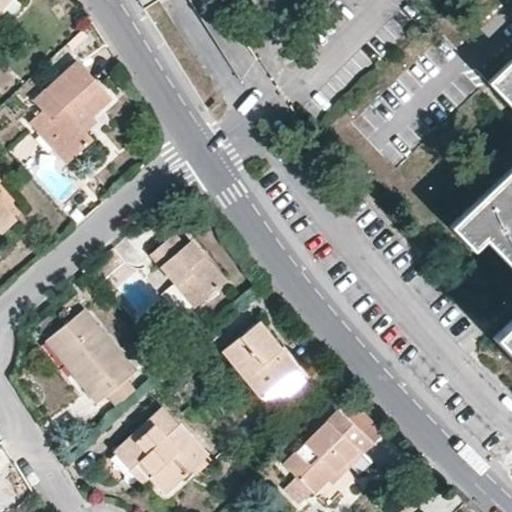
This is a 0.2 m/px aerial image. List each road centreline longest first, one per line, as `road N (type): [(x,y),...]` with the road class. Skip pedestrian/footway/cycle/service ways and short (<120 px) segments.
road 1 (residential): [(204,152),(333,323),(511,509)]
road 2 (residential): [(511,427),(287,165),(260,149),(204,152)]
road 3 (residential): [(0,313),(177,164),(204,152)]
road 4 (residential): [(109,0),(204,152)]
road 5 (residential): [(0,404),(68,511)]
